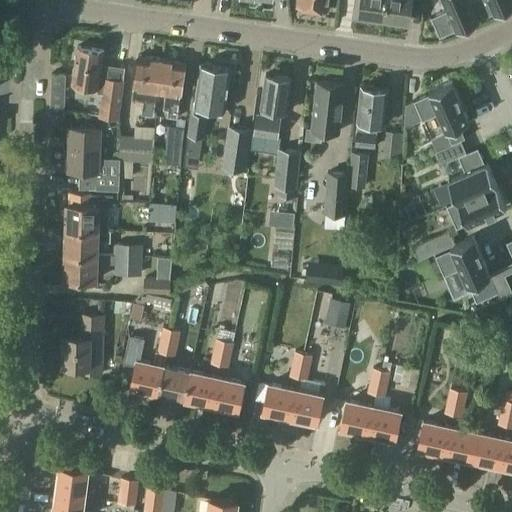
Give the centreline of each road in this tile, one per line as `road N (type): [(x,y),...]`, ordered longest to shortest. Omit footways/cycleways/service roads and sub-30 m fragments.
road 1 (residential): [(27,6),(403,59),(477,47)]
road 2 (residential): [(27,6),(14,287),(28,310),(21,409)]
road 3 (residential): [(21,409),(278,468)]
road 4 (residential): [(278,468),(502,511)]
